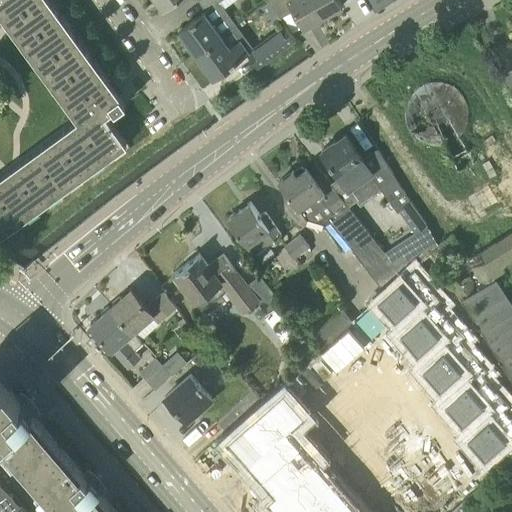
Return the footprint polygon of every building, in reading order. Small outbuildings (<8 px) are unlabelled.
[(50,198),(48,196),(59,188),(61,191),(72,183),(70,180),(80,172),(82,175),(93,167),(92,164),(102,156),(104,159),(115,151),(113,148),(124,141),(126,143),(127,142),(107,114),(114,109),(115,112),(126,104),(121,96),(121,95),(101,68),(98,70),(90,59),(93,57),(85,46),(82,48),(75,37),(77,35),(69,25),(66,26),(59,16),(61,14),(53,3),(50,5),(47,0),(0,0),(0,11),(77,119),(0,174),(0,234),(7,230),(5,227),(16,219),(17,222),(28,214),(27,211),(37,204),(39,206),(50,198)] [(156,0),(163,8),(162,9),(163,10),(175,0),(156,0)] [(203,0),(209,8),(210,9),(221,1),(222,0),(203,0)] [(304,28),(324,16),(314,0),(266,0),(267,1),(280,18),(294,10),(304,28)] [(314,0),(324,16),(343,5),(339,0),(314,0)] [(280,18),(267,1),(259,7),(266,17),(269,15),(273,20),(267,24),(271,28),(282,20),(280,18)] [(196,53),(222,34),(205,11),(179,31),(179,32),(182,30),(187,38),(185,39),(196,53)] [(297,39),(286,26),(273,36),(282,50),(297,39)] [(212,78),(248,52),(238,38),(230,44),(222,34),(196,53),(212,76),(212,77),(212,78)] [(282,50),(273,36),(249,54),(259,67),(282,50)] [(511,69),(501,75),(511,92),(511,69)] [(440,134),(471,119),(452,79),(421,94),(440,134)] [(412,200),(379,149),(364,158),(347,133),(336,141),(335,140),(324,148),(325,149),(322,150),(340,176),(331,182),(335,187),(349,205),(357,200),(360,204),(382,190),(398,210),(415,232),(427,224),(412,201),(412,200)] [(385,292),(389,289),(431,253),(429,250),(429,249),(428,248),(395,264),(349,205),(335,187),(325,195),(306,168),(297,175),(294,171),(280,181),(299,207),(306,218),(319,209),(329,221),(330,221),(385,292)] [(229,217),(248,244),(255,254),(282,235),(266,212),(261,215),(251,201),(229,217)] [(285,245),(294,257),(309,246),(300,234),(285,245)] [(267,312),(281,301),(264,279),(251,289),(224,252),(209,265),(199,253),(174,273),(202,309),(227,290),(244,313),(259,301),(267,312)] [(415,269),(378,301),(396,320),(410,308),(421,321),(439,305),(443,301),(415,269)] [(468,292),(511,380),(511,379),(511,299),(501,276),(468,292)] [(112,305),(134,330),(152,314),(159,321),(176,307),(165,291),(148,306),(132,287),(121,297),(120,296),(113,302),(114,303),(112,305)] [(124,338),(134,330),(112,305),(109,307),(108,306),(101,312),(102,313),(91,323),(98,331),(95,334),(103,344),(106,341),(128,366),(140,356),(124,338)] [(421,321),(402,337),(418,355),(432,343),(443,355),(461,340),(466,336),(439,305),(421,321)] [(342,306),(308,335),(319,349),(353,320),(342,306)] [(200,348),(197,338),(189,340),(193,350),(200,348)] [(443,355),(425,372),(440,390),(455,377),(466,390),(483,374),(488,370),(461,340),(443,355)] [(212,356),(204,346),(192,356),(199,366),(212,356)] [(156,389),(171,376),(173,374),(163,363),(146,379),(156,389)] [(192,374),(166,396),(168,399),(167,400),(175,409),(176,408),(179,411),(181,410),(188,417),(187,418),(187,419),(212,398),(192,374)] [(466,390),(447,406),(463,424),(477,412),(488,424),(506,409),(510,405),(483,374),(466,390)] [(118,511),(111,504),(102,493),(107,489),(105,485),(101,479),(95,473),(89,468),(84,473),(75,462),(61,445),(61,446),(58,443),(59,443),(45,426),(44,426),(35,416),(40,412),(38,408),(34,401),(29,395),(22,391),(17,395),(11,388),(0,375),(0,437),(64,511),(118,511)] [(285,389),(228,439),(276,493),(269,499),(279,511),(360,511),(316,461),(320,456),(293,425),(306,414),(285,389)] [(236,423),(240,419),(262,399),(255,391),(219,422),(227,431),(236,423)] [(485,459),(499,447),(510,459),(511,459),(511,458),(511,415),(506,409),(488,424),(469,441),(485,459)] [(27,511),(18,502),(11,511),(27,511)]
